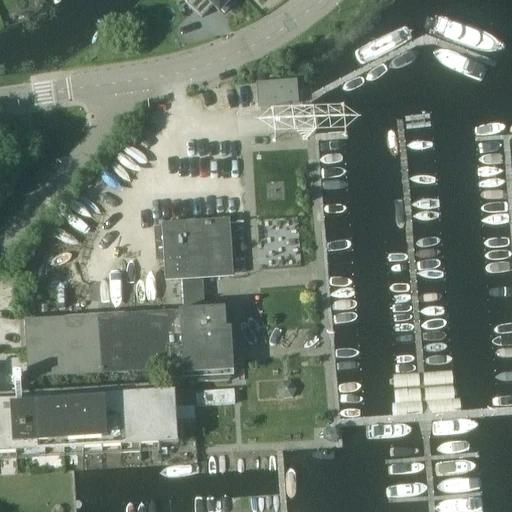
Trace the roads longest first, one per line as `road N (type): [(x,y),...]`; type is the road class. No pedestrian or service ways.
road 1 (tertiary): [(114,83),(213,62),(320,0)]
road 2 (unclassified): [(114,83),(102,134),(0,260)]
